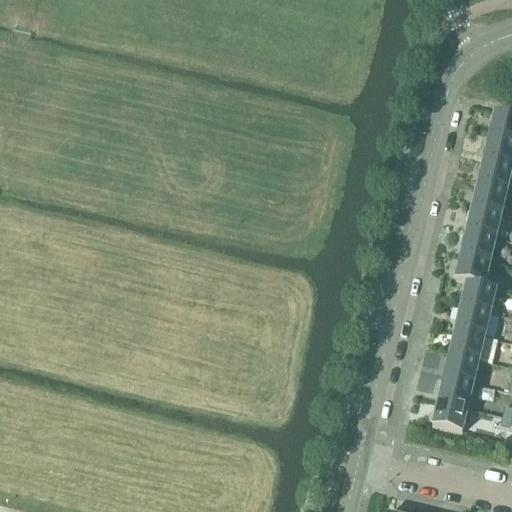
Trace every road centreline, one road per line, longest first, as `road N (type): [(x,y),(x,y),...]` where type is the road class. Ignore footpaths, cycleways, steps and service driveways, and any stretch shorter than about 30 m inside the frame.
road 1 (tertiary): [(358,467),(448,96),(472,54)]
road 2 (residential): [(511,501),(358,467)]
